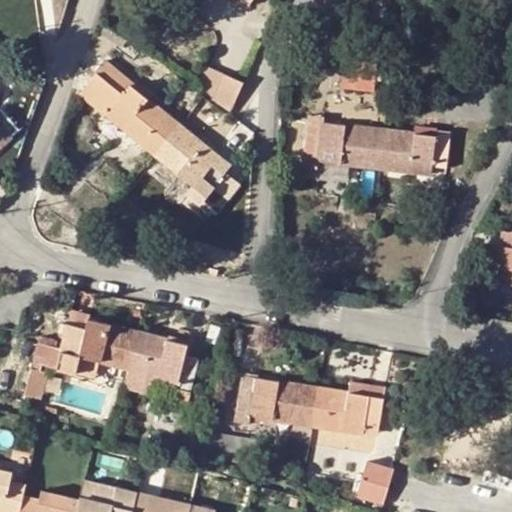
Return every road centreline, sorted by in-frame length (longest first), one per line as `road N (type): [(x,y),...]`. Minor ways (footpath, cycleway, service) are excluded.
road 1 (residential): [(299,0),(272,67),(262,302)]
road 2 (residential): [(2,248),(262,302)]
road 3 (residential): [(85,0),(2,248)]
road 4 (residential): [(511,133),(416,328)]
road 5 (residential): [(262,302),(416,328)]
